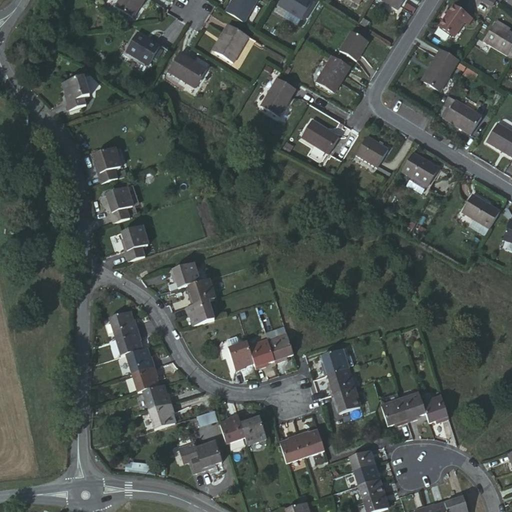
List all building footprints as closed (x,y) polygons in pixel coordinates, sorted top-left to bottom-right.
[(118,0),(111,13),(129,24),(143,0),(118,0)] [(233,0),(225,14),(244,26),(259,0),(233,0)] [(301,0),(280,0),(275,9),(299,24),(310,6),(301,0)] [(404,0),(372,0),(372,1),(394,15),(404,0)] [(453,9),(438,33),(454,43),(469,18),(453,9)] [(476,48),(507,68),(511,60),(511,45),(511,46),(511,45),(511,37),(491,25),(476,48)] [(229,27),(214,51),(234,64),(250,39),(229,27)] [(350,33),(338,53),(355,64),(368,43),(350,33)] [(134,35),(123,53),(148,68),(160,50),(134,35)] [(176,57),(166,74),(193,91),(204,73),(176,57)] [(444,88),(457,67),(455,65),(441,57),(437,63),(427,78),(444,88)] [(341,82),(348,68),(333,59),(316,86),(328,93),(336,79),(341,82)] [(427,78),(437,63),(434,61),(424,77),(427,78)] [(465,68),(462,75),(473,80),(476,73),(465,68)] [(276,80),(260,107),(278,118),(295,91),(276,80)] [(83,81),(66,87),(69,97),(66,98),(71,115),(87,110),(85,101),(89,100),(83,81)] [(446,101),(441,109),(448,113),(453,105),(446,101)] [(453,105),(448,113),(441,124),(448,128),(460,109),(453,105)] [(460,109),(448,128),(469,141),(481,121),(460,109)] [(316,128),(306,146),(330,162),(341,144),(316,128)] [(511,138),(496,129),(484,147),(510,163),(511,159),(511,138)] [(367,143),(356,160),(376,173),(387,155),(367,143)] [(96,167),(102,186),(119,180),(116,171),(121,169),(115,151),(96,157),(99,166),(96,167)] [(415,158),(403,177),(427,193),(439,175),(415,158)] [(108,208),(114,228),(132,223),(129,213),(134,211),(127,191),(108,197),(112,207),(108,208)] [(457,215),(486,233),(495,216),(468,198),(457,215)] [(511,221),(509,220),(500,240),(511,246),(511,221)] [(120,247),(127,266),(143,261),(141,253),(146,251),(139,229),(122,236),(125,246),(120,247)] [(192,268),(169,275),(172,285),(175,284),(177,293),(187,290),(198,287),(192,268)] [(198,287),(187,290),(190,299),(187,300),(190,310),(207,305),(214,303),(207,284),(198,287)] [(190,310),(184,312),(187,322),(192,321),(194,329),(213,322),(207,305),(190,310)] [(126,315),(108,321),(114,342),(137,335),(133,325),(129,327),(126,315)] [(120,361),(126,359),(138,355),(135,345),(140,345),(137,335),(114,342),(120,361)] [(275,363),(276,366),(287,363),(286,360),(295,357),(289,338),(270,345),(275,363)] [(255,365),(257,372),(267,370),(266,366),(275,363),(270,345),(251,351),(255,365)] [(230,352),(237,375),(247,372),(246,368),(255,365),(251,351),(249,346),(230,352)] [(346,349),(325,355),(329,365),(324,366),(328,377),(332,376),(352,369),(346,349)] [(126,359),(132,379),(154,371),(151,363),(147,364),(144,353),(138,355),(126,359)] [(331,385),(334,395),(357,388),(352,369),(332,376),(334,385),(331,385)] [(132,379),(138,397),(143,395),(156,391),(152,380),(156,379),(154,371),(132,379)] [(357,388),(334,395),(337,405),(340,405),(344,415),(363,409),(357,388)] [(143,395),(149,414),(171,407),(167,396),(164,397),(162,389),(156,391),(143,395)] [(422,403),(419,394),(400,400),(408,423),(417,420),(416,416),(425,413),(422,403)] [(448,418),(441,397),(422,403),(425,413),(427,421),(438,417),(440,422),(448,418)] [(382,406),(388,425),(397,421),(398,426),(408,423),(400,400),(382,406)] [(171,407),(149,414),(155,434),(173,428),(170,418),(174,417),(171,407)] [(201,428),(217,423),(215,414),(198,420),(201,428)] [(219,429),(226,448),(246,442),(241,425),(238,418),(228,421),(231,425),(219,429)] [(246,442),(248,448),(268,442),(261,421),(254,424),(253,421),(241,425),(246,442)] [(307,433),(299,436),(307,460),(326,453),(320,434),(308,438),(307,433)] [(292,443),(281,446),(287,466),(307,460),(299,436),(290,439),(292,443)] [(185,465),(189,464),(197,461),(195,453),(197,452),(195,447),(181,451),(185,465)] [(197,461),(189,464),(194,479),(213,474),(211,467),(220,465),(215,447),(197,452),(195,453),(197,461)] [(371,452),(350,458),(355,473),(376,466),(371,452)] [(355,473),(360,488),(381,482),(376,466),(355,473)] [(360,488),(364,502),(385,495),(381,482),(360,488)] [(364,502),(367,511),(384,511),(390,510),(385,495),(364,502)] [(443,500),(444,505),(446,511),(469,511),(465,498),(454,501),(453,497),(443,500)] [(432,503),(425,506),(426,511),(446,511),(444,505),(433,508),(432,503)]
